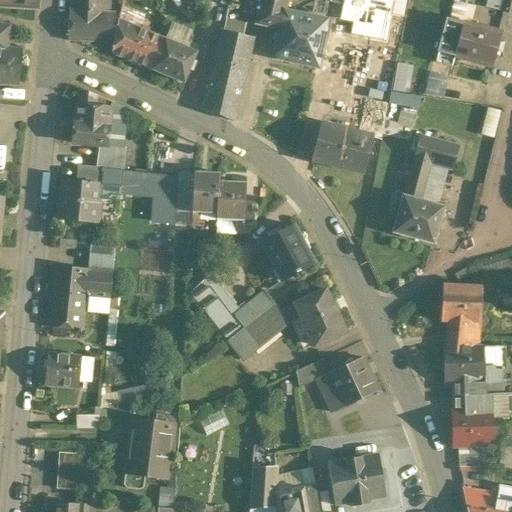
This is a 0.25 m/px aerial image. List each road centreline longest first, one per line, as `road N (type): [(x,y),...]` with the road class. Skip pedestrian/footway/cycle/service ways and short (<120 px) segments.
road 1 (residential): [(51,61),(9,511)]
road 2 (residential): [(51,61),(208,125),(283,166),(318,207),(372,316)]
road 3 (residential): [(372,316),(439,455),(452,511)]
road 4 (residential): [(484,246),(372,316)]
